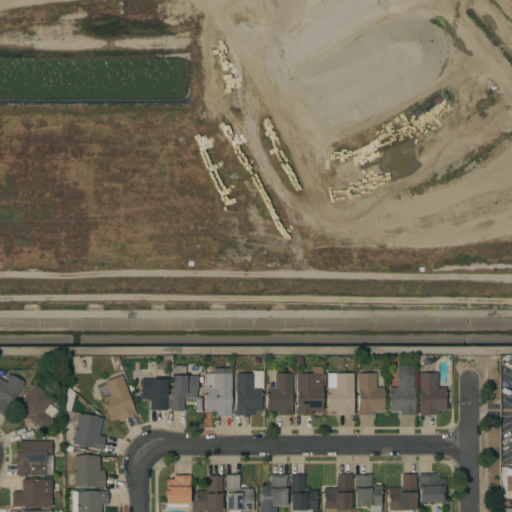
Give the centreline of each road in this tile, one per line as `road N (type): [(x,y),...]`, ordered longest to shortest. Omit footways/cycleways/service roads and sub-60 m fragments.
road 1 (residential): [(143,447),(473,445)]
road 2 (residential): [(473,369),(472,511)]
